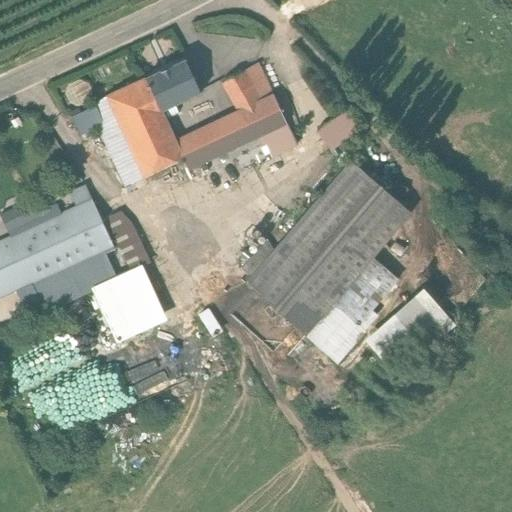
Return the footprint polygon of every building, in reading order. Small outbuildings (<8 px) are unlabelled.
[(94,107),(70,117),(79,137),(97,129),(123,187),(182,160),(187,172),(259,139),(262,146),(266,144),(272,157),(296,146),(273,96),(258,63),(220,85),(235,112),(176,140),(166,119),(178,114),(175,106),(200,95),(185,61),(145,80),(92,104),(94,107)] [(344,111),(316,133),(329,150),(357,128),(344,111)] [(306,338),(373,258),(410,214),(349,161),(274,250),(265,239),(252,255),(240,269),(250,277),(246,282),(262,295),(260,298),(306,338)] [(72,164),(58,172),(65,185),(79,177),(72,164)] [(32,286),(105,254),(114,250),(85,185),(68,193),(74,207),(60,214),(56,204),(48,208),(43,196),(0,214),(0,217),(9,237),(0,241),(0,299),(15,293),(32,286)] [(117,280),(94,291),(117,343),(166,322),(142,265),(149,262),(132,225),(120,212),(105,219),(129,271),(115,277),(117,280)] [(32,286),(15,293),(28,321),(94,291),(117,280),(115,277),(105,254),(32,286)] [(373,258),(306,338),(336,364),(365,331),(358,325),(398,280),(373,258)] [(422,289),(364,341),(394,376),(454,325),(422,289)]
